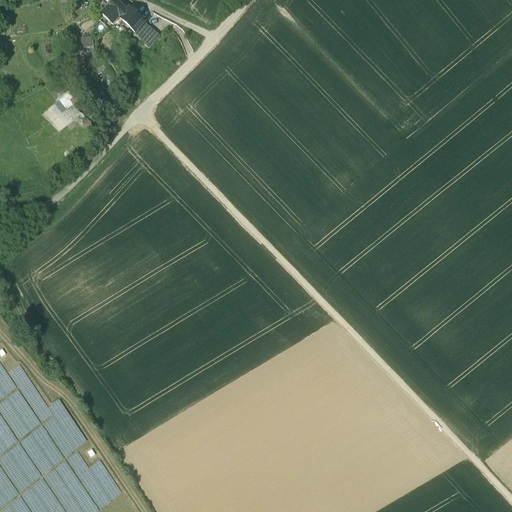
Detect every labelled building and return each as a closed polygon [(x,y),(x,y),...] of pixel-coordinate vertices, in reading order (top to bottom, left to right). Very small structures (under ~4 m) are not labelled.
[(131,37),(119,25),(113,32),(133,51),(138,46),(145,38),(142,36),(138,40),(133,35),(131,37)] [(145,52),(138,46),(133,51),(132,52),(139,58),(145,52)] [(139,58),(138,60),(153,73),(163,60),(148,47),(145,52),(139,58)] [(0,54),(0,74),(8,59),(0,54)] [(64,118),(59,130),(70,135),(75,124),(64,118)]
